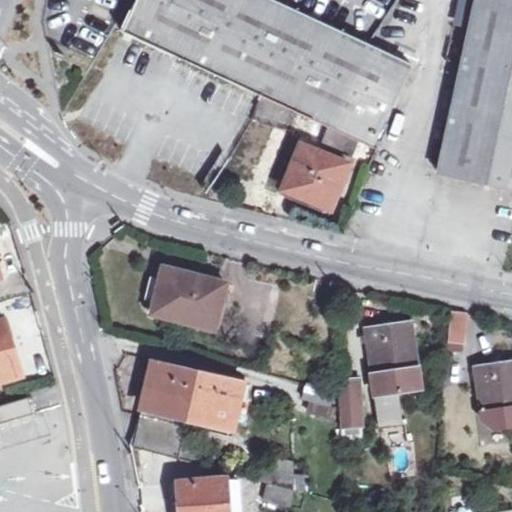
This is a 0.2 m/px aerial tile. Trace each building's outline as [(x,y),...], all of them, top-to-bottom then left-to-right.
[(411,64),(274,0),(140,0),(125,33),(146,42),(197,65),(316,123),(330,129),(371,149),(411,64)] [(511,188),(511,0),(477,0),(440,173),(469,180),(511,188)] [(322,145),(330,129),(316,123),(312,132),(313,141),(322,145)] [(378,152),(371,149),(330,129),(322,145),(371,166),(378,152)] [(302,146),(284,189),(313,201),(332,208),(350,167),(302,146)] [(310,206),(313,201),(284,189),(282,195),(310,206)] [(154,313),(213,326),(219,304),(227,306),(233,284),(165,267),(162,279),(153,277),(148,298),(157,301),(154,313)] [(219,304),(213,326),(226,330),(232,308),(227,306),(219,304)] [(466,350),(470,315),(453,313),(449,348),(466,350)] [(0,323),(0,381),(19,376),(9,341),(14,339),(8,321),(0,323)] [(423,388),(413,323),(368,329),(379,395),(423,388)] [(511,359),(476,366),(485,421),(497,430),(511,427),(511,359)] [(134,445),(180,458),(190,417),(234,427),(246,382),(156,360),(134,445)] [(341,378),(341,392),(343,423),(344,426),(366,425),(363,377),(341,378)] [(309,412),(343,423),(341,392),(308,384),(304,400),(310,402),(309,412)] [(30,396),(0,405),(0,413),(2,423),(35,413),(30,396)] [(278,459),(272,483),(297,490),(295,463),(278,459)] [(242,511),(239,478),(177,484),(180,511),(242,511)] [(295,506),(299,491),(297,490),(272,483),(269,499),(295,506)]
